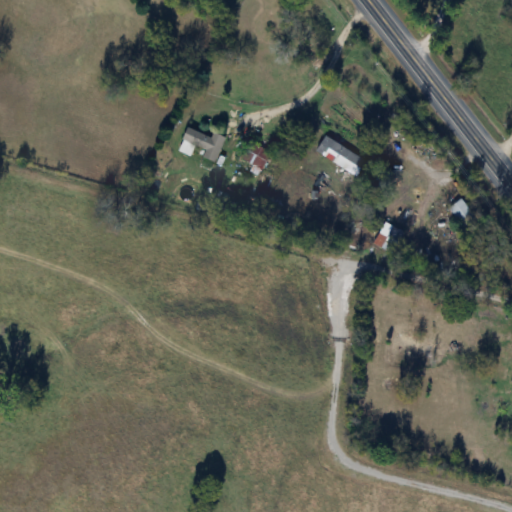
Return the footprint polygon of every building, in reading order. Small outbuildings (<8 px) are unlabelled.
[(180,139),(203,149),(200,156),(213,161),(224,137),(211,131),(209,136),(185,126),(180,139)] [(313,150),(356,176),(366,161),(323,134),(313,150)] [(259,169),(269,152),(246,139),(237,157),(259,169)] [(474,217),(459,198),(446,207),(461,227),(474,217)] [(371,242),(388,252),(400,231),(383,221),(371,242)]
